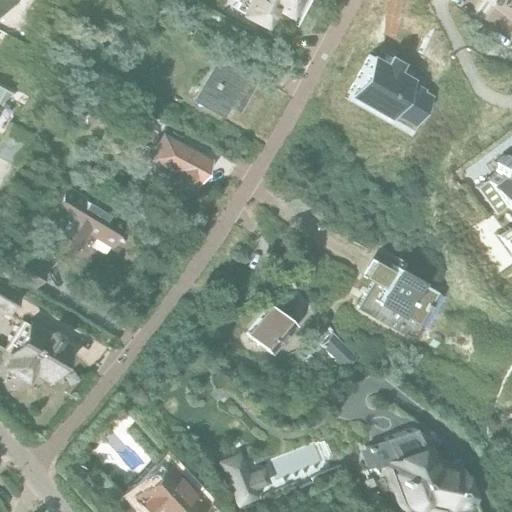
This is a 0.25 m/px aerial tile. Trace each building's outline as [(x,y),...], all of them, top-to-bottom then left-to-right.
[(297,0),(245,0),(239,11),(262,24),(272,5),(290,15),(297,0)] [(432,27),(417,52),(442,66),(444,51),(432,27)] [(244,99),(257,75),(218,54),(198,88),(226,104),(232,92),(244,99)] [(368,54),(346,92),(384,114),(387,109),(411,123),(428,94),(403,80),(406,76),(392,68),(397,60),(386,54),(381,62),(368,54)] [(141,147),(156,120),(142,113),(127,140),(141,147)] [(0,141),(0,157),(9,163),(25,131),(10,123),(0,141)] [(161,134),(149,158),(172,170),(164,184),(187,196),(207,158),(161,134)] [(511,227),(507,231),(511,237),(511,154),(504,153),(493,160),(492,169),(494,171),(483,178),(508,211),(510,210),(511,212),(511,227)] [(109,246),(123,222),(107,212),(109,207),(101,202),(100,203),(95,200),(93,203),(73,192),(62,211),(64,213),(47,241),(69,255),(86,225),(97,232),(94,237),(109,246)] [(13,278),(32,288),(43,266),(24,256),(13,278)] [(418,282),(419,280),(392,265),(390,269),(373,260),(363,277),(372,282),(357,307),(386,324),(393,312),(402,317),(404,314),(418,322),(435,292),(418,282)] [(0,283),(0,308),(4,311),(15,292),(0,283)] [(269,305),(246,334),(271,354),(294,325),(269,305)] [(2,349),(7,352),(13,355),(6,366),(26,377),(32,367),(49,377),(50,375),(55,374),(59,367),(58,362),(66,347),(54,340),(56,337),(55,334),(50,331),(46,331),(45,334),(20,319),(2,349)] [(356,357),(330,334),(319,345),(345,369),(356,357)] [(144,384),(151,395),(173,380),(165,370),(144,384)] [(420,497),(450,505),(465,499),(452,465),(448,467),(428,462),(422,445),(419,446),(411,426),(382,437),(390,457),(388,458),(403,496),(406,501),(411,502),(417,501),(420,497)] [(236,453),(215,461),(233,505),(253,497),(236,453)] [(210,511),(164,463),(132,493),(150,511),(210,511)]
